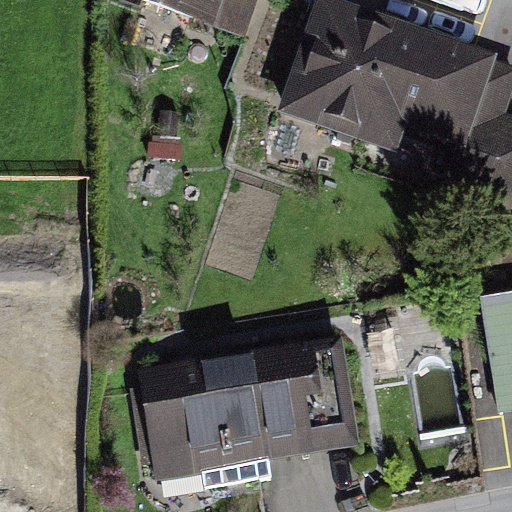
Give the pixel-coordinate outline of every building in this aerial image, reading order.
[(233,0),(107,0),(105,9),(219,45),(233,0)] [(511,114),(511,77),(318,12),(279,127),(400,169),(408,144),(460,161),(443,211),(511,234),(511,133),(506,132),(511,114)] [(0,504),(76,504),(77,295),(0,294),(0,504)] [(511,314),(483,319),(497,426),(511,423),(511,314)] [(344,349),(139,376),(155,491),(359,464),(344,349)]
